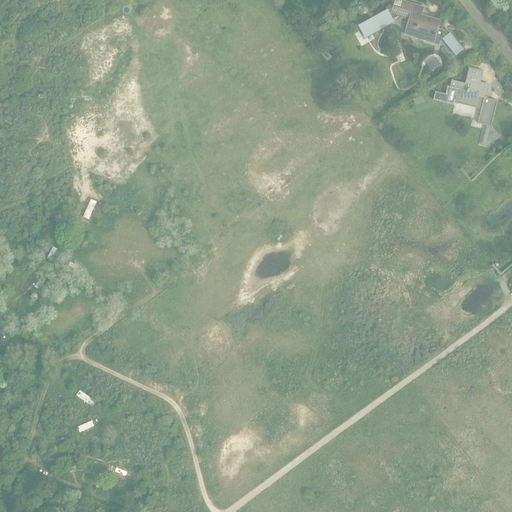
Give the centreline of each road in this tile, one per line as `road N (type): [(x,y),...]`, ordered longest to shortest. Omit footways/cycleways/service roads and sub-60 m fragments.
road 1 (track): [(8,511),(51,371),(358,121),(500,286)]
road 2 (track): [(73,353),(175,406),(214,511)]
